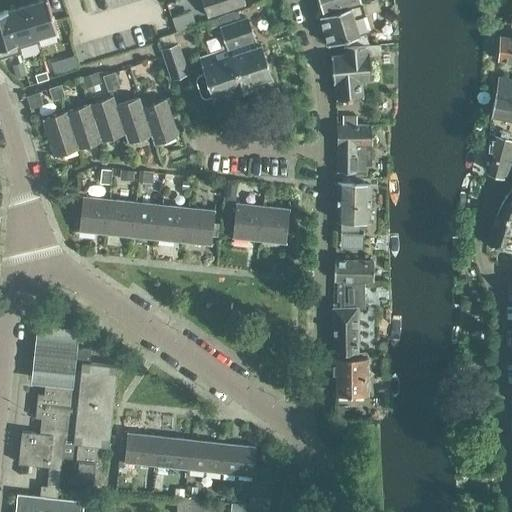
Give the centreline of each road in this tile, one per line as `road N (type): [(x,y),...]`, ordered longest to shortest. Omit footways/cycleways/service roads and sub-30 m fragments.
road 1 (residential): [(294,430),(320,388),(323,84),(305,0)]
road 2 (residential): [(508,511),(501,312),(480,238),(511,173)]
road 3 (residential): [(294,430),(30,247)]
road 4 (residential): [(30,247),(27,201),(0,101)]
